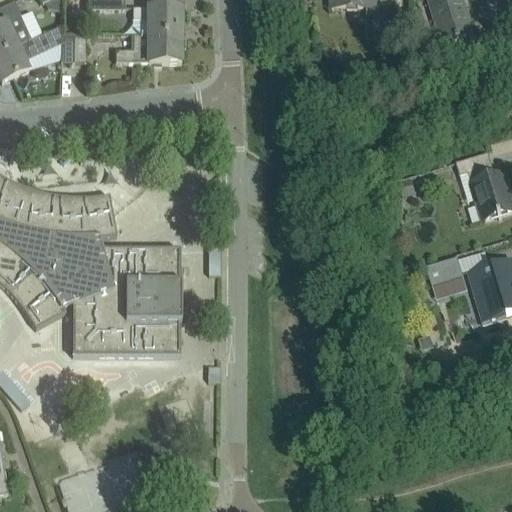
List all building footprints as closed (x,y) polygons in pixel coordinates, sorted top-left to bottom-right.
[(124,0),(83,0),(83,9),(89,12),(89,13),(124,14),(124,0)] [(386,22),(397,22),(397,0),(332,0),(332,12),(386,13),(386,22)] [(428,0),(443,49),(474,39),(462,0),(428,0)] [(147,39),(171,39),(181,39),(181,11),(149,11),(149,12),(132,12),(132,24),(148,24),(147,39)] [(20,21),(19,19),(0,27),(0,57),(30,43),(31,44),(42,39),(32,16),(20,21)] [(28,75),(24,66),(60,50),(60,67),(72,67),(73,38),(60,38),(60,30),(42,39),(31,44),(30,43),(0,57),(0,82),(1,85),(1,86),(1,87),(28,75)] [(73,38),(72,67),(86,67),(86,38),(73,38)] [(171,39),(147,39),(132,39),(132,54),(114,55),(114,67),(181,67),(181,66),(181,39),(171,39)] [(449,55),(427,62),(431,76),(453,68),(449,55)] [(80,166),(108,163),(107,151),(79,155),(80,166)] [(489,157),(456,167),(460,179),(469,176),(483,224),(498,220),(499,222),(502,221),(502,219),(511,215),(511,196),(508,184),(498,187),(489,157)] [(0,289),(4,293),(8,297),(16,305),(19,310),(23,314),(26,319),(29,324),(32,329),(35,333),(66,316),(63,311),(72,308),(72,360),(180,360),(180,327),(181,327),(181,286),(180,286),(180,252),(100,252),(98,243),(107,242),(116,240),(109,199),(104,200),(93,201),(88,202),(83,202),(77,202),(66,201),(56,200),(50,199),(45,198),(35,195),(25,192),(19,190),(9,185),(0,179),(0,289)] [(413,183),(412,180),(397,185),(398,185),(400,193),(402,202),(417,197),(413,183)] [(457,262),(427,271),(433,290),(463,281),(457,262)] [(511,262),(469,276),(484,326),(511,317),(511,262)] [(30,405),(2,374),(0,375),(0,390),(21,413),(30,405)]
